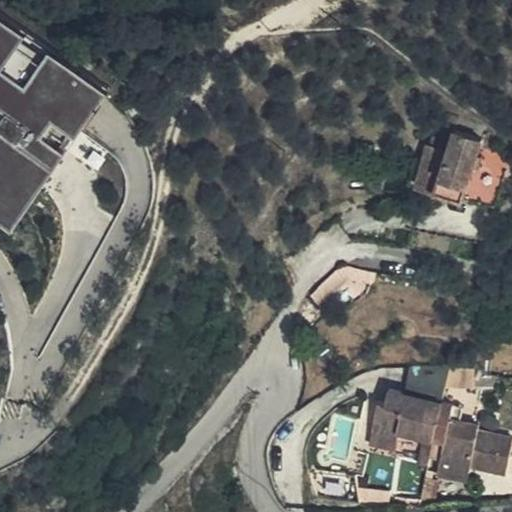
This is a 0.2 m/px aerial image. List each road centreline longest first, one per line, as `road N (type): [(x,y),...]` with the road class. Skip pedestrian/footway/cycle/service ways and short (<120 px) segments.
road 1 (track): [(9,442),(68,393),(116,320),(144,264),(181,109),(226,46)]
road 2 (residential): [(121,511),(241,383),(264,377),(277,394),(251,462),(270,511)]
road 3 (track): [(511,133),(468,110),(369,29),(286,33)]
